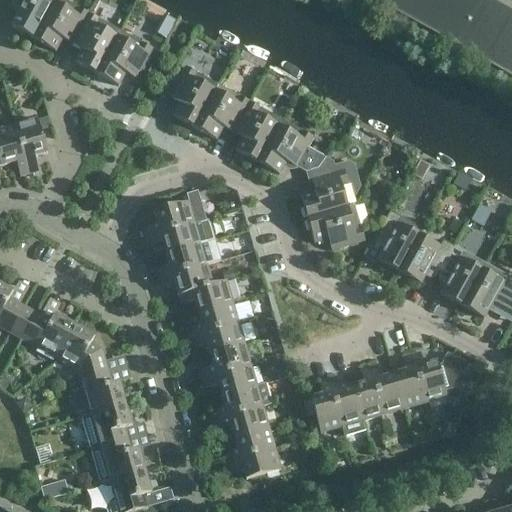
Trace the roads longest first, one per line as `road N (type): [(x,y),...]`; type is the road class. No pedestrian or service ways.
road 1 (residential): [(213,166),(249,184),(276,211),(296,271),(511,373)]
road 2 (residential): [(147,332),(196,511)]
road 3 (residential): [(213,166),(52,79)]
road 4 (residential): [(0,251),(147,332)]
road 5 (residential): [(107,253),(142,191),(213,166)]
road 6 (residential): [(39,215),(69,156),(52,79)]
road 7 (residential): [(409,511),(492,487),(511,452)]
